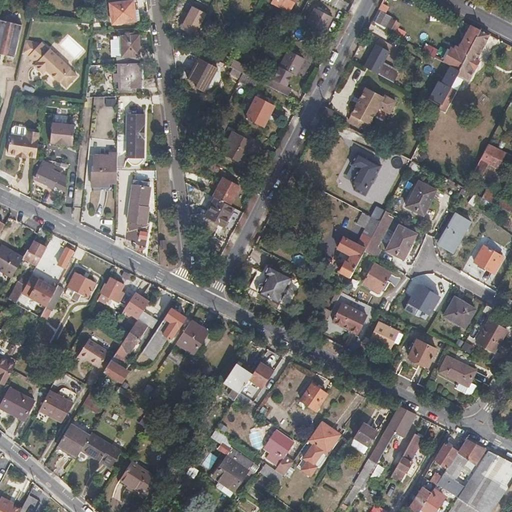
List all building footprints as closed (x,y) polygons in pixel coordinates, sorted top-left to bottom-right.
[(286,11),(291,0),(269,0),(268,2),(286,11)] [(111,25),(119,24),(135,21),(132,1),(120,3),(109,4),(111,25)] [(189,23),(194,11),(182,4),(176,16),(189,23)] [(332,16),(314,7),(306,22),(324,31),(332,16)] [(391,17),(378,10),(372,21),(385,28),(391,17)] [(186,44),(201,14),(194,11),(189,23),(176,16),(170,27),(167,34),(171,37),(186,44)] [(397,27),(400,23),(392,19),(386,30),(394,34),(397,27)] [(11,61),(19,28),(0,23),(0,54),(3,56),(4,59),(11,61)] [(460,68),(472,46),(480,31),(471,26),(459,48),(457,48),(449,64),(450,65),(460,70),(460,68)] [(405,32),(397,27),(394,34),(402,39),(405,32)] [(478,61),(476,60),(480,51),(489,35),(480,31),(472,46),(460,68),(466,72),(469,67),(474,69),(478,61)] [(139,57),(138,35),(121,36),(121,58),(139,57)] [(27,57),(37,45),(25,42),(22,52),(22,56),(27,57)] [(68,69),(48,52),(46,50),(45,51),(38,44),(37,45),(27,57),(26,58),(33,65),(32,67),(41,75),(44,71),(57,83),(58,82),(65,88),(75,76),(68,70),(68,69)] [(293,75),(302,59),(286,51),(280,62),(271,80),(265,76),(262,83),(284,95),(286,96),(289,89),(284,86),(291,73),(293,75)] [(203,85),(213,67),(193,57),(183,75),(203,85)] [(400,74),(390,69),(382,65),(381,67),(365,58),(362,65),(378,74),(395,83),(400,74)] [(251,75),(253,68),(234,61),(232,68),(251,75)] [(140,90),(139,64),(121,65),(122,90),(140,90)] [(445,97),(452,85),(460,70),(450,65),(448,69),(450,70),(444,80),(437,93),(442,96),(439,101),(437,100),(435,104),(440,107),(443,101),(445,97)] [(445,110),(457,88),(452,85),(445,97),(440,107),(440,108),(445,110)] [(378,108),(383,98),(382,98),(366,89),(349,121),(366,131),(378,108)] [(261,125),(272,105),(253,95),(243,116),(261,125)] [(383,98),(378,108),(389,114),(395,102),(384,96),(382,98),(383,98)] [(330,118),(334,112),(326,108),(323,114),(330,118)] [(140,138),(143,136),(143,130),(140,128),(143,125),(143,114),(126,114),(126,123),(130,127),(126,130),(126,134),(129,138),(126,140),(125,154),(129,159),(138,159),(142,156),(142,141),(140,138)] [(71,148),(73,128),(51,125),(48,145),(49,145),(59,146),(71,148)] [(25,139),(25,133),(23,130),(13,129),(9,132),(9,137),(25,139)] [(239,160),(250,141),(230,130),(220,150),(239,160)] [(34,161),(38,135),(25,133),(25,139),(9,137),(6,157),(15,158),(25,159),(25,161),(34,162),(34,161)] [(497,167),(505,152),(488,144),(474,171),(481,175),(488,162),(497,167)] [(115,171),(116,156),(108,156),(107,156),(106,161),(102,162),(91,161),(90,173),(89,173),(88,189),(107,189),(107,185),(115,185),(115,174),(115,171)] [(366,196),(381,165),(363,156),(356,167),(364,171),(357,184),(360,193),(366,196)] [(51,187),(56,177),(57,175),(58,175),(51,171),(52,168),(42,163),(34,181),(39,183),(48,187),(51,188),(51,187)] [(232,200),(242,182),(225,172),(215,191),(217,192),(232,200)] [(65,178),(57,175),(51,187),(63,192),(65,178)] [(423,215),(436,190),(418,181),(406,207),(423,215)] [(146,220),(149,200),(150,190),(131,187),(127,215),(125,221),(145,224),(146,220)] [(511,205),(511,202),(492,193),(491,194),(482,189),(478,197),(479,197),(486,200),(494,205),(508,212),(511,205)] [(229,210),(234,201),(232,200),(217,192),(206,211),(225,221),(231,212),(229,210)] [(473,209),(479,197),(478,197),(472,193),(467,204),(473,209)] [(233,213),(238,203),(234,201),(229,210),(231,212),(233,213)] [(386,230),(393,219),(387,216),(389,212),(386,210),(380,220),(365,250),(377,256),(381,248),(378,246),(382,239),(391,243),(387,252),(404,260),(409,249),(415,236),(398,227),(394,234),(386,230)] [(365,250),(380,220),(372,216),(364,212),(356,228),(364,232),(358,245),(344,238),(339,249),(352,256),(348,263),(345,262),(340,272),(350,278),(361,256),(365,250)] [(454,255),(472,224),(456,216),(446,233),(439,246),(454,255)] [(213,248),(218,240),(210,236),(205,244),(213,248)] [(35,266),(45,249),(32,242),(27,251),(26,250),(21,259),(35,267),(35,266)] [(63,268),(72,253),(65,249),(56,264),(63,268)] [(16,268),(20,261),(6,253),(4,255),(0,252),(0,272),(11,278),(16,268)] [(491,279),(500,263),(481,252),(472,267),(491,279)] [(382,292),(393,273),(375,263),(364,282),(382,292)] [(278,304),(291,278),(267,266),(263,274),(267,276),(268,277),(265,284),(263,283),(262,282),(258,284),(255,289),(257,293),(278,304)] [(17,301),(28,280),(17,274),(6,294),(17,301)] [(86,298),(94,285),(73,274),(66,288),(74,292),(72,295),(78,299),(80,295),(86,298)] [(118,293),(122,285),(109,277),(101,292),(108,295),(111,290),(118,293)] [(37,279),(26,298),(43,307),(53,288),(37,279)] [(429,315),(440,298),(420,286),(409,303),(429,315)] [(143,308),(147,302),(139,297),(133,293),(122,309),(136,318),(143,308)] [(465,329),(476,311),(454,299),(444,317),(465,329)] [(357,333),(367,314),(343,302),(333,321),(357,333)] [(130,349),(141,332),(144,327),(140,323),(148,311),(143,308),(136,318),(135,320),(132,325),(125,336),(111,357),(120,362),(122,358),(129,348),(130,349)] [(186,318),(170,308),(141,353),(152,360),(167,337),(171,340),(186,318)] [(44,321),(49,312),(44,309),(43,311),(39,318),(44,321)] [(191,353),(206,331),(189,320),(187,322),(180,333),(174,342),(191,353)] [(493,353),(506,331),(488,320),(475,342),(493,353)] [(390,350),(399,333),(391,329),(380,323),(374,335),(371,341),(384,347),(390,350)] [(94,349),(97,344),(88,337),(78,353),(85,358),(89,360),(94,349)] [(429,367),(437,351),(418,341),(409,358),(429,367)] [(97,366),(107,350),(97,344),(94,349),(89,360),(97,366)] [(85,358),(78,353),(75,356),(83,361),(85,358)] [(476,369),(456,360),(448,356),(439,372),(460,382),(457,388),(465,392),(472,391),(476,385),(470,382),(476,369)] [(0,385),(2,387),(10,372),(13,367),(0,360),(0,385)] [(127,373),(117,367),(108,362),(103,371),(114,378),(121,382),(127,373)] [(260,387),(272,370),(260,362),(251,375),(249,379),(260,387)] [(249,379),(251,375),(236,364),(224,382),(240,392),(249,379)] [(262,388),(273,371),(272,370),(260,387),(262,388)] [(316,411),(327,394),(312,384),(301,401),(316,411)] [(99,394),(91,388),(90,390),(89,392),(97,398),(99,394)] [(57,420),(68,400),(49,389),(48,392),(45,396),(40,407),(50,413),(49,416),(57,420)] [(0,411),(19,421),(29,402),(6,390),(0,400),(0,411)] [(94,413),(102,401),(97,398),(89,392),(82,405),(94,413)] [(63,419),(72,403),(68,400),(57,420),(61,423),(63,419)] [(403,438),(416,415),(399,406),(373,453),(380,457),(395,433),(403,438)] [(50,413),(40,407),(38,410),(49,416),(50,413)] [(325,454),(338,435),(320,423),(307,441),(312,445),(302,459),(306,462),(300,470),(309,476),(315,467),(312,465),(322,451),(325,454)] [(364,454),(377,433),(363,424),(350,445),(364,454)] [(74,455),(86,436),(80,433),(72,428),(69,427),(58,446),(66,450),(74,455)] [(287,454),(294,443),(275,431),(267,443),(267,446),(271,449),(265,459),(278,467),(287,454)] [(409,466),(411,462),(409,460),(422,439),(415,434),(410,442),(403,454),(395,467),(390,476),(400,481),(407,470),(409,466)] [(104,451),(107,447),(89,437),(88,437),(86,436),(74,455),(77,457),(79,454),(96,463),(104,451)] [(476,465),(486,450),(466,440),(458,452),(447,470),(445,472),(454,478),(466,459),(476,465)] [(447,470),(458,452),(444,443),(433,461),(447,470)] [(105,467),(115,452),(107,447),(104,451),(96,463),(99,465),(100,464),(105,467)] [(248,470),(229,451),(212,470),(216,474),(230,488),(248,470)] [(490,511),(493,508),(501,496),(510,484),(511,480),(511,462),(489,451),(478,468),(457,499),(448,511),(490,511)] [(111,471),(120,454),(115,452),(105,467),(111,471)] [(361,492),(372,472),(379,460),(370,455),(362,469),(352,486),(342,503),(343,504),(341,508),(345,510),(347,506),(350,507),(359,491),(361,492)] [(285,474),(293,462),(286,458),(279,470),(285,474)] [(284,476),(277,471),(267,464),(264,462),(258,472),(277,485),(284,476)] [(451,482),(454,478),(445,472),(442,477),(437,484),(455,496),(460,489),(451,482)] [(437,484),(442,477),(437,473),(430,482),(436,486),(437,484)] [(146,498),(151,492),(123,474),(112,492),(129,504),(130,502),(139,508),(146,498)] [(418,511),(421,509),(431,493),(422,488),(408,508),(414,511),(418,511)] [(426,511),(434,511),(444,498),(433,491),(431,493),(421,509),(426,511)] [(0,511),(2,511),(10,498),(4,496),(0,503),(0,511)] [(17,511),(21,505),(13,500),(10,498),(2,511),(17,511)] [(139,511),(150,511),(155,504),(146,498),(139,508),(138,511),(139,511)]
